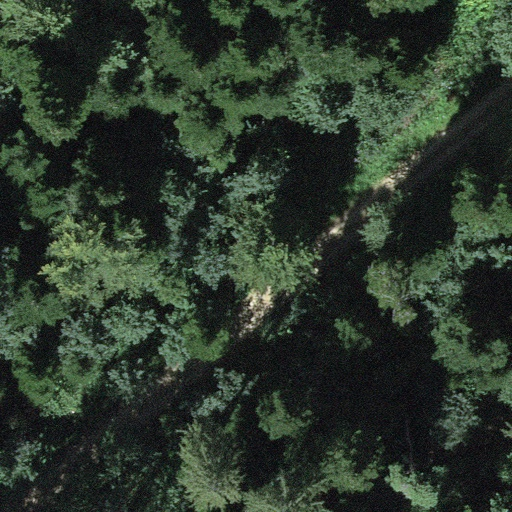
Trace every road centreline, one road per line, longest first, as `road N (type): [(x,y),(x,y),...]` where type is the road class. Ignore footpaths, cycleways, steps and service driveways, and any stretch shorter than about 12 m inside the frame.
road 1 (track): [(511,91),(14,511)]
road 2 (track): [(511,434),(313,511)]
